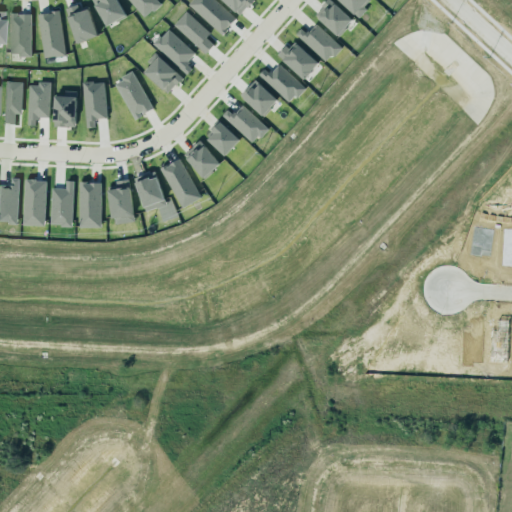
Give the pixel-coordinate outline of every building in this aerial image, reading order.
[(92,0),(117,0),(126,14),(108,25),(92,0)] [(128,0),(158,0),(162,4),(153,11),(152,10),(144,17),(128,0)] [(188,3),(191,0),(215,0),(235,18),(226,28),(227,29),(222,34),(188,3)] [(223,0),(255,0),(248,7),(247,6),(239,14),(223,0)] [(328,0),(315,14),(339,36),(353,20),(331,0),(328,0)] [(66,8),(77,4),(80,11),(88,8),(97,34),(78,41),(66,8)] [(38,14),(51,12),(51,11),(59,10),(66,55),(44,58),(38,14)] [(174,24),(186,10),(210,32),(206,37),(213,44),(205,52),(174,24)] [(9,12),(18,12),(18,16),(19,16),(19,13),(31,13),(31,56),(18,56),(18,53),(10,53),(9,12)] [(341,46),(316,23),(308,32),(302,27),(296,33),(327,62),(341,46)] [(153,43),(160,34),(162,36),(168,28),(195,53),(188,60),(189,62),(187,64),(192,68),(187,74),(153,43)] [(291,48),(286,44),(277,54),(305,78),(319,63),(296,42),(291,48)] [(145,71),(151,65),(147,61),(156,51),(184,77),(177,86),(174,83),(167,91),(145,71)] [(264,68),(259,74),(290,103),(305,87),(279,63),(270,73),(264,68)] [(114,84),(122,79),(121,77),(132,70),(154,107),(143,113),(142,111),(140,112),(142,115),(135,119),(114,84)] [(278,99),(255,78),(240,95),(263,116),(278,99)] [(5,81),(23,81),(21,113),(15,113),(15,123),(3,122),(5,81)] [(29,84),(38,84),(39,81),(51,81),(49,117),(39,116),(39,119),(35,119),(35,124),(27,124),(29,84)] [(83,82),(93,81),(93,82),(104,81),(107,117),(97,118),(97,120),(94,120),(95,127),(86,127),(83,82)] [(55,95),(65,95),(65,90),(76,91),(75,126),(54,125),(55,95)] [(268,126),(242,105),(235,113),(228,108),(221,116),(255,143),(268,126)] [(207,138),(225,155),(240,139),(221,122),(207,138)] [(221,163),(200,140),(184,155),(205,178),(221,163)] [(161,168),(183,208),(202,197),(180,157),(161,168)] [(133,177),(139,173),(147,171),(148,174),(154,172),(163,194),(163,197),(165,202),(145,209),(133,177)] [(0,185),(0,222),(18,223),(19,177),(10,177),(10,186),(0,185)] [(46,180),(25,179),(23,225),(45,225),(46,180)] [(109,189),(113,224),(134,222),(130,179),(115,180),(116,188),(109,189)] [(74,181),(66,180),(66,188),(52,188),(50,225),(72,226),(74,181)] [(101,227),(102,182),(80,182),(79,227),(101,227)]
